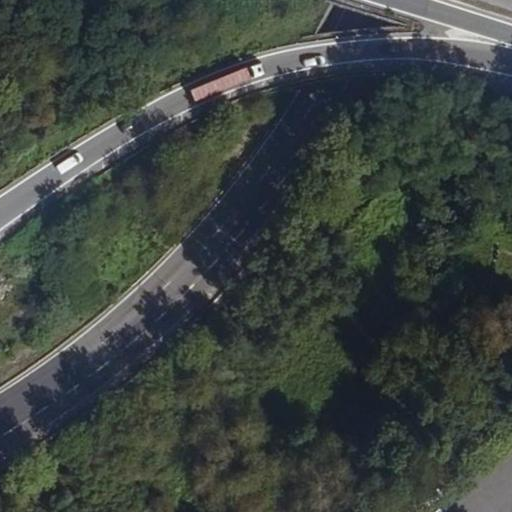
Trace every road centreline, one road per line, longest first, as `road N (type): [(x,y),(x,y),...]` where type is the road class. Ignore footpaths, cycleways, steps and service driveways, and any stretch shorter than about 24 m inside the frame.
road 1 (motorway): [(0,416),(105,340),(216,233),(310,107),(362,0)]
road 2 (motorway): [(0,216),(170,108),(270,67),(397,49),(511,55)]
